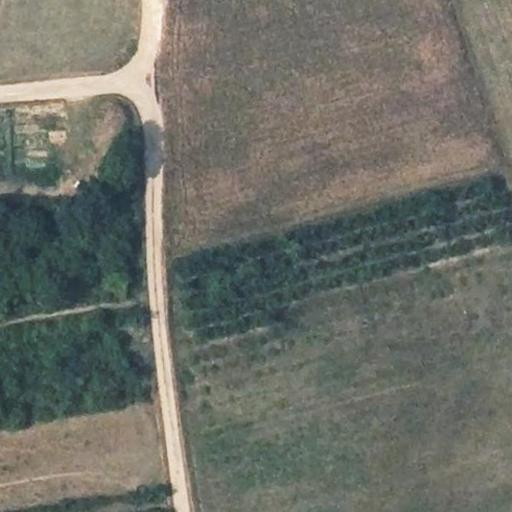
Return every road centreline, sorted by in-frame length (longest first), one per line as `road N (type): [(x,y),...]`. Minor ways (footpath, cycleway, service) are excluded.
road 1 (track): [(139,75),(184,511)]
road 2 (track): [(0,98),(139,75)]
